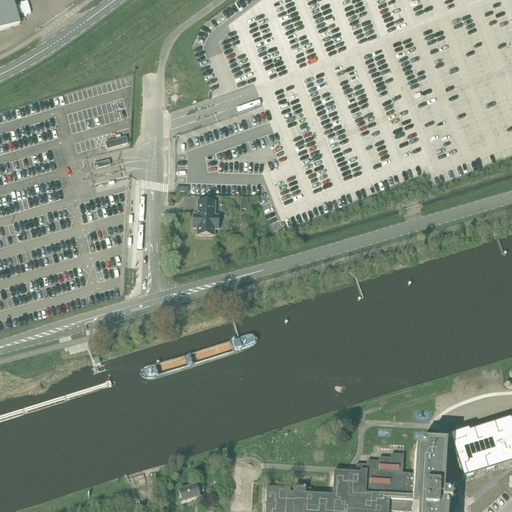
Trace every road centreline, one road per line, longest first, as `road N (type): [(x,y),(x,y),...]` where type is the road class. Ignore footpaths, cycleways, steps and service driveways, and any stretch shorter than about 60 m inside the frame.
road 1 (tertiary): [(256,272),(511,197)]
road 2 (tertiary): [(0,350),(162,305)]
road 3 (tertiary): [(158,295),(0,345)]
road 4 (secondary): [(0,75),(113,0)]
